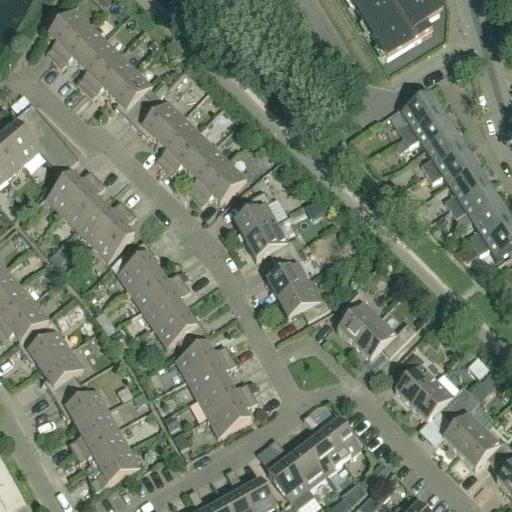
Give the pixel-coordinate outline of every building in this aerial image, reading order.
[(223,0),(347,0),(386,64),(431,37),(426,27),(438,19),(426,0),(205,0),(210,8),(223,0)] [(55,68),(91,31),(73,14),(48,40),(56,48),(46,59),(55,68)] [(303,29),(299,21),(290,27),(295,34),(303,29)] [(295,34),(290,27),(282,32),(286,39),(295,34)] [(82,74),(108,48),(91,31),(55,68),(61,74),(72,63),(82,74)] [(286,39),(282,32),(273,37),(277,44),(286,39)] [(277,44),(273,37),(264,42),(269,50),(277,44)] [(311,39),(303,44),(308,52),(316,48),(311,39)] [(256,48),(260,55),(269,50),(264,42),(256,48)] [(154,44),(148,49),(153,54),(159,49),(154,44)] [(89,101),(125,65),(108,48),(82,74),(87,78),(77,89),(89,101)] [(316,48),(308,52),(313,61),(321,56),(316,48)] [(321,56),(313,61),(318,69),(326,65),(321,56)] [(117,108),(142,82),(125,65),(89,101),(92,104),(102,94),(117,108)] [(326,65),(318,69),(324,78),(332,73),(326,65)] [(332,73),(324,78),(330,88),(338,83),(332,73)] [(131,128),(152,107),(144,99),(152,91),(142,82),(117,108),(117,109),(114,112),(131,128)] [(161,86),(151,96),(157,102),(158,100),(167,92),(161,86)] [(157,102),(153,105),(158,110),(162,105),(158,100),(157,102)] [(403,143),(441,119),(429,100),(402,118),(408,128),(398,135),(403,143)] [(151,142),(177,116),(167,107),(159,114),(152,107),(131,128),(146,144),(150,140),(151,142)] [(20,133),(39,118),(31,109),(13,124),(20,133)] [(158,169),(194,133),(177,116),(151,142),(165,155),(155,166),(158,169)] [(28,143),(47,128),(39,118),(20,133),(28,143)] [(426,155),(452,137),(441,119),(403,143),(404,144),(409,152),(419,145),(426,155)] [(39,156),(36,152),(28,143),(20,133),(13,124),(4,132),(7,136),(0,141),(0,143),(23,170),(39,156)] [(36,152),(55,137),(47,128),(28,143),(36,152)] [(185,176),(211,150),(194,133),(158,169),(170,181),(180,171),(185,176)] [(44,162),(63,146),(55,137),(36,152),(39,156),(44,162)] [(464,155),(452,137),(426,155),(432,164),(421,171),(427,179),(464,155)] [(23,170),(0,143),(0,177),(6,185),(23,170)] [(404,144),(395,150),(400,157),(409,152),(404,144)] [(52,172),(70,156),(63,146),(44,162),(52,172)] [(193,203),(228,167),(211,150),(185,176),(196,186),(185,196),(193,203)] [(449,191),(476,173),(464,155),(427,179),(432,188),(443,181),(449,191)] [(59,181),(78,165),(70,156),(52,172),(59,181)] [(220,210),(246,184),(228,167),(193,203),(201,211),(211,201),(220,210)] [(280,168),(272,175),(278,181),(286,175),(280,168)] [(450,216),(488,191),(476,173),(449,191),(455,201),(445,207),(450,216)] [(61,220),(97,184),(89,176),(79,187),(71,179),(45,204),(61,220)] [(77,235),(102,209),(95,202),(105,192),(97,184),(61,220),(77,235)] [(472,227),(499,209),(488,191),(450,216),(456,224),(466,217),(472,227)] [(277,228),(266,208),(269,206),(264,196),(242,209),(247,218),(233,226),(244,246),(277,228)] [(92,250),(128,214),(120,206),(110,217),(102,209),(77,235),(92,250)] [(474,252),(511,228),(499,209),(472,227),(479,237),(468,243),(474,252)] [(108,266),(134,240),(125,232),(135,222),(128,214),(92,250),(108,266)] [(288,248),(277,228),(244,246),(256,266),(270,258),(275,268),(297,256),(291,246),(288,248)] [(496,264),(511,253),(511,229),(511,228),(474,252),(479,260),(490,253),(496,264)] [(153,269),(157,266),(144,246),(119,263),(126,273),(117,279),(126,293),(156,272),(153,269)] [(58,254),(49,262),(56,271),(62,266),(62,259),(58,254)] [(310,287),(299,267),(302,265),(297,256),(275,268),(280,277),(266,285),(277,305),(310,287)] [(474,256),(462,264),(466,269),(478,261),(474,256)] [(141,316),(184,287),(183,286),(178,279),(177,278),(165,287),(156,272),(126,293),(141,316)] [(0,307),(20,291),(6,274),(0,279),(0,307)] [(183,276),(178,279),(183,286),(188,283),(183,276)] [(187,319),(178,305),(190,297),(184,287),(141,316),(157,339),(187,319)] [(321,307),(310,287),(277,305),(288,325),(302,317),(308,327),(330,315),(324,305),(321,307)] [(0,336),(34,308),(20,291),(0,307),(0,336)] [(380,324),(364,309),(367,306),(358,298),(341,315),(349,323),(338,334),(354,350),(380,324)] [(20,348),(40,332),(49,325),(34,308),(0,336),(0,346),(2,349),(13,339),(20,348)] [(207,340),(194,320),(190,323),(187,319),(157,339),(166,353),(176,347),(182,357),(207,340)] [(389,363),(415,336),(407,328),(396,340),(380,324),(354,350),(370,366),(381,355),(389,363)] [(40,376),(70,355),(57,336),(48,343),(40,332),(20,348),(16,350),(30,370),(34,367),(40,376)] [(186,385),(231,361),(225,351),(213,358),(207,348),(175,366),(186,385)] [(80,389),(74,380),(83,374),(70,355),(40,376),(46,385),(42,388),(55,406),(80,389)] [(437,386),(421,370),(424,367),(415,359),(398,377),(406,385),(395,396),(411,412),(437,386)] [(228,387),(223,377),(236,370),(231,361),(186,385),(197,404),(228,387)] [(477,363),(467,374),(478,385),(488,374),(477,363)] [(492,376),(470,399),(471,399),(479,407),(501,385),(492,376)] [(427,428),(438,416),(446,424),(471,399),(470,399),(462,392),(458,396),(443,380),(437,386),(411,412),(427,428)] [(253,385),(246,389),(247,390),(252,399),(258,395),(253,385)] [(247,390),(246,389),(234,396),(228,387),(197,404),(207,424),(252,399),(247,390)] [(108,415),(97,396),(87,401),(80,389),(55,406),(66,426),(71,424),(76,433),(108,415)] [(218,443),(250,426),(244,415),(257,408),(252,399),(207,424),(218,443)] [(485,433),(469,417),(479,407),(471,399),(446,424),(454,432),(443,443),(459,459),(485,433)] [(74,459),(118,435),(108,415),(76,433),(81,443),(68,450),(74,459)] [(173,418),(163,424),(170,436),(179,430),(173,418)] [(317,428),(310,419),(303,424),(310,433),(317,428)] [(338,426),(324,437),(320,439),(343,469),(360,455),(338,426)] [(158,427),(145,434),(150,442),(163,435),(158,427)] [(343,469),(320,439),(324,437),(317,428),(310,433),(317,442),(303,453),(325,482),(343,469)] [(144,431),(130,438),(136,449),(150,442),(145,434),(144,431)] [(511,454),(503,446),(500,449),(485,433),(459,459),(475,475),(486,464),(494,472),(500,466),(511,454)] [(97,471),(129,454),(118,435),(74,459),(79,469),(92,462),(97,471)] [(182,438),(173,443),(181,457),(190,452),(182,438)] [(308,495),(286,466),(289,463),(276,445),(269,451),(282,468),(268,480),(292,511),(301,511),(314,503),(308,495)] [(511,452),(511,454),(500,466),(507,473),(496,485),(511,500),(511,452)] [(303,453),(289,463),(286,466),(308,495),(325,482),(303,453)] [(108,491),(140,473),(129,454),(97,471),(102,481),(90,488),(95,498),(108,491)] [(358,490),(359,491),(366,498),(388,475),(381,468),(373,476),(358,490)] [(239,485),(233,475),(226,479),(231,489),(239,485)] [(244,494),(239,485),(231,489),(236,499),(221,507),(224,511),(248,511),(240,497),(244,494)] [(274,511),(260,486),(244,494),(240,497),(248,511),(274,511)] [(358,505),(366,498),(359,491),(351,498),(358,505)] [(204,511),(195,496),(188,500),(194,511),(204,511)] [(373,499),(359,511),(377,511),(382,508),(373,499)]
